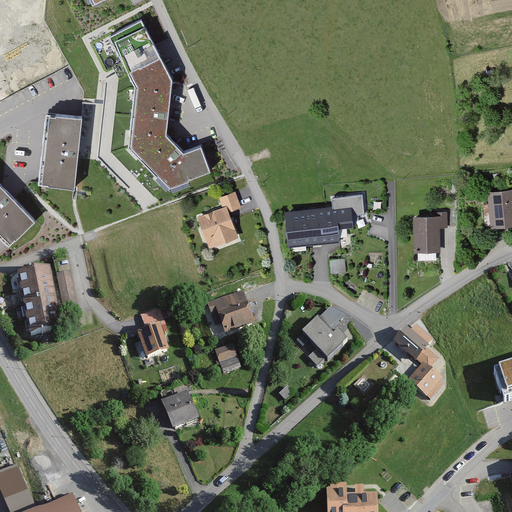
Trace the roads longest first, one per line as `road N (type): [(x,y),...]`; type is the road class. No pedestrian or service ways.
road 1 (residential): [(284,286),(270,218),(155,0)]
road 2 (tertiary): [(115,511),(58,442),(0,348)]
road 3 (residential): [(240,465),(386,333)]
road 4 (residential): [(284,286),(240,465)]
road 5 (residential): [(386,333),(511,251)]
road 6 (residential): [(511,431),(423,511)]
